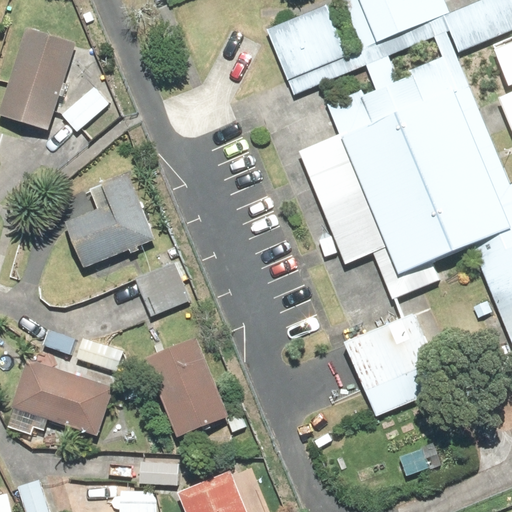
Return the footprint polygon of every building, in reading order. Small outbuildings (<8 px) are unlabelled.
[(128,12),(123,0),(75,0),(88,29),(128,12)] [(511,0),(485,0),(449,15),(363,49),(348,55),(328,5),(268,30),(294,94),(451,30),(460,53),(511,31),(511,0)] [(511,0),(342,0),(363,49),(449,15),(442,0),(511,0)] [(77,37),(26,23),(2,110),(53,124),(77,37)] [(511,41),(493,49),(508,87),(511,85),(511,41)] [(511,183),(456,53),(328,108),(340,137),(300,154),(348,264),(374,253),(394,299),(439,280),(432,264),(471,247),(511,341),(511,183)] [(511,89),(497,96),(511,131),(511,89)] [(82,133),(112,106),(97,90),(67,117),(82,133)] [(152,235),(129,169),(90,183),(98,206),(66,218),(81,260),(152,235)] [(190,294),(172,257),(133,275),(151,313),(190,294)] [(414,314),(346,343),(377,418),(445,390),(414,314)] [(81,334),(76,353),(121,363),(128,332),(103,326),(100,338),(81,334)] [(198,338),(150,360),(189,444),(237,423),(198,338)] [(32,363),(16,413),(104,442),(121,393),(32,363)] [(444,460),(435,437),(395,452),(405,476),(444,460)] [(178,459),(140,456),(138,477),(177,480),(178,459)] [(194,511),(257,511),(241,473),(188,494),(194,511)] [(50,511),(39,474),(16,481),(25,511),(50,511)] [(153,488),(118,485),(117,507),(152,509),(153,488)]
